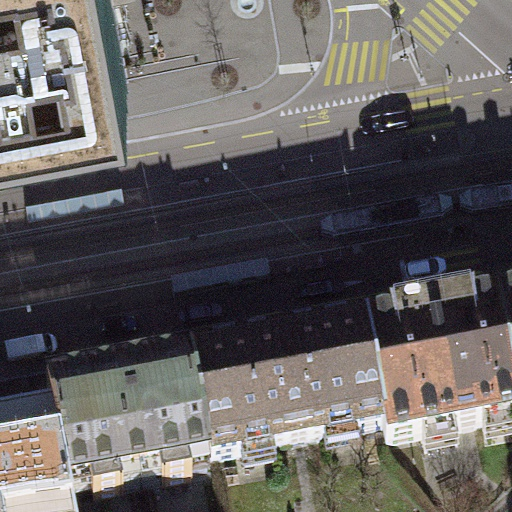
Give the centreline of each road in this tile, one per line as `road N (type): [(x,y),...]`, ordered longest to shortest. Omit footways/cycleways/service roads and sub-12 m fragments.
road 1 (secondary): [(0,355),(511,262)]
road 2 (secondary): [(328,130),(0,194)]
road 3 (secondary): [(511,93),(328,130)]
road 4 (secondary): [(356,0),(353,59),(328,130)]
